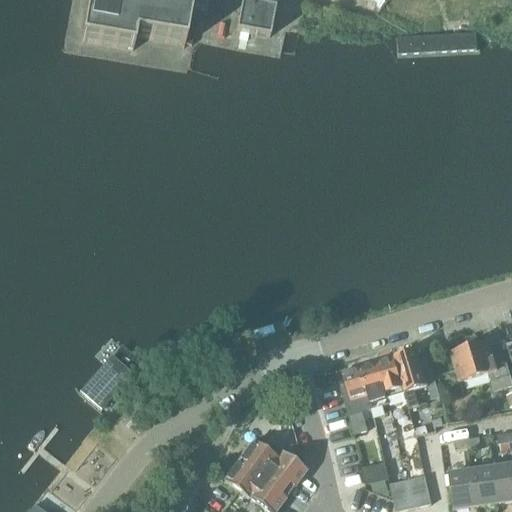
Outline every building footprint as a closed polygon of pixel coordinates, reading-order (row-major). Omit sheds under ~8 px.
[(184,47),(188,21),(191,0),(87,0),(80,43),(132,52),(135,39),(184,47)] [(235,33),(244,35),(253,36),(269,39),(274,10),(259,7),(259,6),(241,3),(235,33)] [(195,22),(188,21),(184,47),(183,50),(189,51),(190,47),(195,22)] [(479,36),(395,39),(396,62),(480,58),(479,36)] [(244,38),(240,37),(238,49),(245,51),(247,38),(244,38)] [(87,398),(108,418),(163,368),(177,364),(173,349),(159,334),(87,398)] [(489,377),(494,395),(511,389),(511,384),(507,366),(495,369),(487,344),(451,355),(460,385),(489,377)] [(428,389),(417,352),(393,359),(404,396),(409,411),(418,408),(413,393),(428,389)] [(404,396),(393,359),(375,365),(386,401),(404,396)] [(386,401),(375,365),(359,370),(371,411),(388,406),(386,401)] [(345,389),(341,390),(349,418),(355,437),(367,433),(361,414),(371,411),(359,370),(341,375),(345,389)] [(510,436),(497,438),(498,447),(511,445),(510,436)] [(224,483),(248,501),(249,500),(265,511),(276,511),(305,473),(258,438),(254,443),(253,443),(224,483)] [(479,440),(467,442),(468,451),(481,449),(479,440)] [(467,442),(454,444),(456,453),(468,451),(467,442)] [(286,444),(281,451),(288,456),(293,449),(286,444)] [(389,482),(385,466),(362,471),(365,487),(389,482)] [(511,467),(493,470),(498,506),(511,504),(511,467)] [(498,506),(493,470),(471,474),(477,509),(498,506)] [(471,474),(449,477),(453,511),(457,511),(477,509),(471,474)] [(425,479),(406,483),(411,511),(431,507),(425,479)] [(407,511),(411,511),(406,483),(390,487),(395,511),(407,511)]
